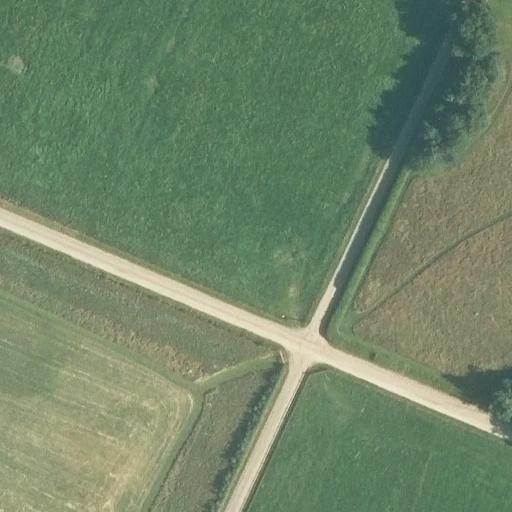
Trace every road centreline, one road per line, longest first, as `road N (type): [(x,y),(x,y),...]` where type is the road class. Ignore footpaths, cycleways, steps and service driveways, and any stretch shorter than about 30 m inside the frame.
road 1 (track): [(308,330),(467,0)]
road 2 (track): [(308,330),(0,206)]
road 3 (track): [(511,420),(308,330)]
road 4 (track): [(224,511),(308,330)]
